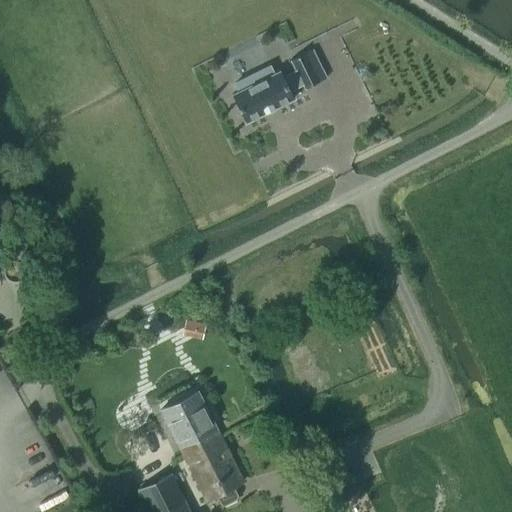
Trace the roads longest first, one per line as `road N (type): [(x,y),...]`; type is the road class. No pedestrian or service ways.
road 1 (unclassified): [(359,194),(43,352),(31,391),(0,409)]
road 2 (unclassified): [(359,194),(434,372),(433,413),(273,489)]
road 3 (unclassified): [(511,108),(359,194)]
